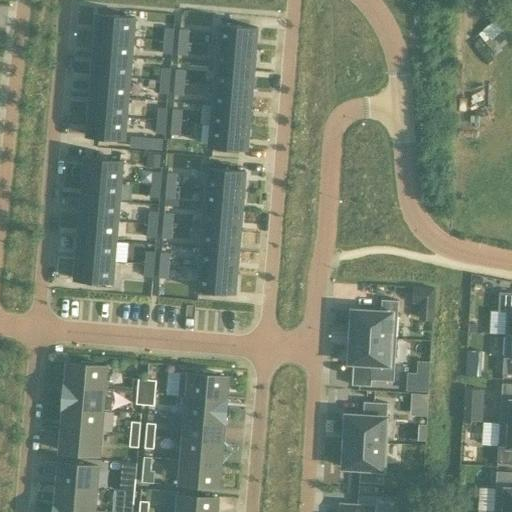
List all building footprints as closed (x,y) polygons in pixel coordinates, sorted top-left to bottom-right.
[(96,35),(133,38),(134,17),(97,14),(96,35)] [(498,21),(481,29),(490,48),(507,40),(498,21)] [(220,25),(218,45),(255,48),(257,28),(220,25)] [(165,29),(164,41),(172,42),(173,29),(165,29)] [(179,30),(178,42),(187,43),(188,30),(179,30)] [(96,35),(94,55),(131,58),(133,38),(96,35)] [(171,54),(172,42),(164,41),(163,53),(171,54)] [(187,43),(178,42),(177,55),(186,55),(187,43)] [(253,68),(255,48),(218,45),(216,65),(253,68)] [(129,78),(131,58),(94,55),(92,75),(129,78)] [(216,65),(215,85),(252,88),(253,68),(216,65)] [(160,81),(169,82),(170,69),(161,68),(160,81)] [(175,82),(184,83),(185,70),(176,70),(175,82)] [(90,95),(127,98),(129,78),(92,75),(90,95)] [(169,82),(160,81),(159,93),(168,94),(169,82)] [(184,83),(175,82),(174,95),(183,95),(184,83)] [(250,109),(252,88),(215,85),(213,106),(250,109)] [(89,116),(126,119),(127,98),(90,95),(89,116)] [(248,129),(250,109),(213,106),(211,126),(248,129)] [(158,108),(157,121),(166,122),(167,109),(158,108)] [(171,122),(180,123),(181,110),(173,110),(171,122)] [(124,139),(126,119),(89,116),(87,136),(124,139)] [(166,122),(157,121),(156,133),(164,134),(166,122)] [(179,135),(180,123),(171,122),(170,134),(179,135)] [(247,149),(248,129),(211,126),(210,146),(247,149)] [(131,146),(163,148),(164,137),(131,135),(131,146)] [(158,168),(159,155),(146,154),(145,167),(158,168)] [(84,178),(120,181),(122,161),(85,158),(84,178)] [(206,188),(243,191),(245,171),(208,168),(206,188)] [(152,172),(151,184),(160,185),(161,173),(152,172)] [(167,173),(166,186),(175,186),(176,174),(167,173)] [(120,181),(84,178),(82,198),(119,201),(120,181)] [(159,198),(160,185),(151,184),(150,197),(159,198)] [(174,199),(175,186),(166,186),(165,198),(174,199)] [(206,188),(204,209),(241,212),(243,191),(206,188)] [(119,201),(82,198),(80,219),(117,222),(119,201)] [(240,232),(241,212),(204,209),(203,229),(240,232)] [(149,212),(148,224),(157,225),(158,213),(149,212)] [(164,213),(163,226),(172,226),(173,214),(164,213)] [(78,239),(115,242),(117,222),(80,219),(78,239)] [(156,237),(157,225),(148,224),(147,237),(156,237)] [(170,239),(172,226),(163,226),(162,238),(170,239)] [(240,232),(203,229),(201,249),(238,252),(240,232)] [(78,239),(77,259),(114,262),(115,242),(78,239)] [(201,249),(199,269),(236,272),(238,252),(201,249)] [(145,264),(154,265),(155,252),(146,252),(145,264)] [(159,265),(168,266),(169,254),(161,253),(159,265)] [(114,262),(77,259),(75,279),(112,282),(114,262)] [(154,265),(145,264),(144,277),(152,277),(154,265)] [(167,278),(168,266),(159,265),(158,278),(167,278)] [(170,281),(196,282),(196,267),(171,266),(170,281)] [(234,293),(236,272),(199,269),(197,290),(234,293)] [(419,303),(433,304),(434,288),(412,286),(411,303),(419,303)] [(511,334),(511,292),(499,292),(498,311),(506,312),(504,334),(511,334)] [(352,310),(350,338),(396,341),(398,301),(381,300),(381,312),(352,310)] [(511,334),(504,334),(502,374),(511,375),(511,334)] [(393,381),(396,341),(350,338),(349,363),(370,364),(370,380),(393,381)] [(469,351),(466,373),(477,374),(480,353),(469,351)] [(417,372),(407,372),(407,390),(430,391),(431,360),(417,360),(417,372)] [(66,385),(104,388),(106,366),(93,365),(94,363),(81,362),(80,364),(68,363),(66,385)] [(178,396),(187,397),(187,396),(225,399),(225,398),(227,377),(215,376),(215,373),(202,372),(202,375),(180,373),(178,396)] [(138,379),(137,392),(145,393),(147,380),(138,379)] [(145,393),(154,393),(156,381),(147,380),(145,393)] [(511,383),(501,383),(499,423),(511,423),(511,383)] [(66,385),(65,385),(63,408),(64,408),(64,407),(102,410),(111,411),(113,389),(104,388),(66,385)] [(464,420),(484,420),(485,388),(465,387),(464,420)] [(135,404),(144,405),(145,393),(137,392),(135,404)] [(411,414),(428,414),(429,392),(411,392),(411,414)] [(154,393),(145,393),(144,405),(153,406),(154,393)] [(227,398),(225,398),(225,399),(187,396),(187,397),(186,417),(224,421),(223,422),(225,422),(227,398)] [(344,442),(385,444),(387,404),(364,403),(363,417),(346,416),(345,433),(344,432),(344,442)] [(62,429),(100,432),(102,410),(64,407),(64,408),(62,429)] [(186,417),(184,439),(222,442),(223,422),(224,421),(186,417)] [(140,422),(131,422),(130,434),(139,435),(140,422)] [(146,423),(145,436),(154,436),(155,424),(146,423)] [(511,423),(499,423),(497,463),(511,463),(511,423)] [(98,454),(100,432),(62,429),(60,451),(98,454)] [(138,448),(139,435),(130,434),(129,447),(138,448)] [(154,436),(145,436),(144,448),(153,449),(154,436)] [(222,442),(184,439),(182,461),(220,464),(222,442)] [(383,485),(385,444),(344,442),(343,452),(344,452),(343,469),(360,470),(359,484),(383,485)] [(142,470),(150,471),(151,458),(143,457),(142,470)] [(218,486),(220,464),(182,461),(180,483),(218,486)] [(57,485),(95,488),(97,466),(59,463),(57,485)] [(511,511),(511,471),(496,471),(494,511),(511,511)] [(126,478),(125,491),(134,492),(135,479),(126,478)] [(57,485),(56,506),(56,507),(93,510),(95,488),(57,485)] [(133,504),(134,492),(125,491),(124,504),(133,504)] [(167,511),(215,511),(217,498),(169,494),(167,511)] [(140,501),(138,511),(147,511),(149,502),(140,501)]
